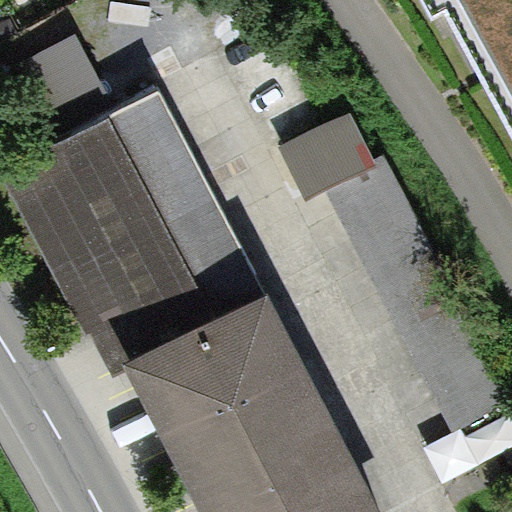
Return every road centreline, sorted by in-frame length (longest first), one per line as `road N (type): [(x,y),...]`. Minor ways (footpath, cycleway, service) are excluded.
road 1 (unknown): [(419,511),(174,18)]
road 2 (residential): [(338,0),(511,268)]
road 3 (secondary): [(91,511),(0,345)]
